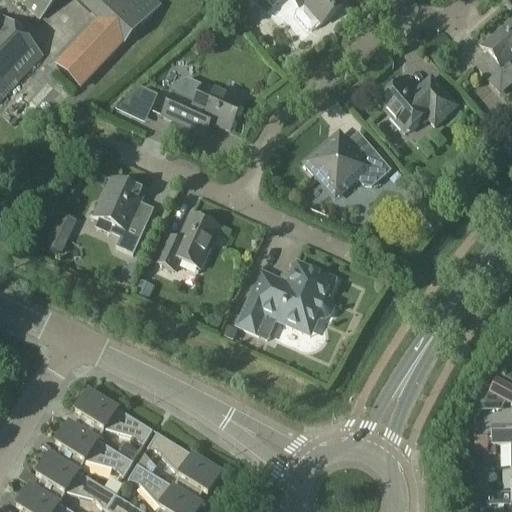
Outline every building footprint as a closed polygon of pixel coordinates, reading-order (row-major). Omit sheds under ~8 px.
[(16,0),(38,21),(57,0),(16,0)] [(148,0),(78,0),(102,22),(115,35),(125,45),(159,10),(148,0)] [(264,0),(272,8),(281,0),(288,0),(298,11),(303,7),(320,27),(342,7),(335,0),(264,0)] [(0,100),(41,56),(0,18),(0,100)] [(498,96),(511,83),(511,70),(509,68),(511,65),(511,22),(480,50),(487,59),(475,69),(498,96)] [(115,35),(68,84),(78,94),(125,45),(115,35)] [(455,110),(430,81),(410,98),(398,84),(375,105),(403,137),(424,118),(433,129),(455,110)] [(241,107),(202,89),(195,105),(172,94),(161,119),(204,139),(210,126),(228,135),(241,107)] [(126,105),(148,114),(154,100),(140,94),(126,105)] [(388,173),(357,137),(346,147),(338,137),(303,167),(316,182),(321,179),(338,198),(358,181),(363,187),(371,188),(376,183),(388,173)] [(132,258),(144,231),(152,213),(136,206),(140,196),(113,183),(103,205),(99,207),(92,220),(122,234),(114,250),(132,258)] [(424,215),(424,223),(430,230),(442,219),(431,208),(424,215)] [(60,255),(74,224),(61,218),(48,249),(60,255)] [(199,273),(218,231),(190,218),(178,244),(166,239),(154,266),(173,274),(178,263),(199,273)] [(306,333),(328,286),(313,279),(315,275),(295,266),(285,288),(279,285),(277,289),(258,280),(245,310),(277,325),(279,321),(306,333)] [(123,268),(119,277),(123,278),(121,283),(130,287),(137,271),(128,267),(127,270),(123,268)] [(146,304),(152,289),(140,283),(134,298),(146,304)] [(227,329),(222,338),(232,343),(236,334),(227,329)] [(511,407),(511,390),(495,382),(488,395),(511,407)] [(96,444),(97,444),(104,432),(134,441),(143,449),(152,433),(151,432),(151,433),(87,394),(74,416),(79,419),(73,429),(73,430),(96,444)] [(73,430),(73,429),(68,426),(54,448),(60,451),(53,461),(77,476),(77,475),(84,464),(115,472),(123,481),(132,465),(97,444),(96,444),(73,430)] [(510,448),(511,448),(511,434),(491,435),(491,440),(473,440),(474,448),(494,448),(510,448)] [(195,504),(195,503),(202,494),(207,497),(221,476),(158,437),(156,436),(147,452),(158,455),(179,478),(172,490),(195,504)] [(144,456),(137,468),(144,472),(150,463),(144,456)] [(53,461),(48,458),(35,479),(40,482),(34,492),(34,493),(57,507),(64,496),(95,504),(102,511),(106,511),(115,498),(77,475),(77,476),(53,461)] [(172,490),(137,468),(127,483),(138,487),(160,510),(158,511),(196,511),(200,507),(195,503),(195,504),(172,490)] [(34,493),(34,492),(29,489),(15,511),(16,511),(65,511),(57,507),(34,493)] [(137,511),(115,498),(106,511),(137,511)]
